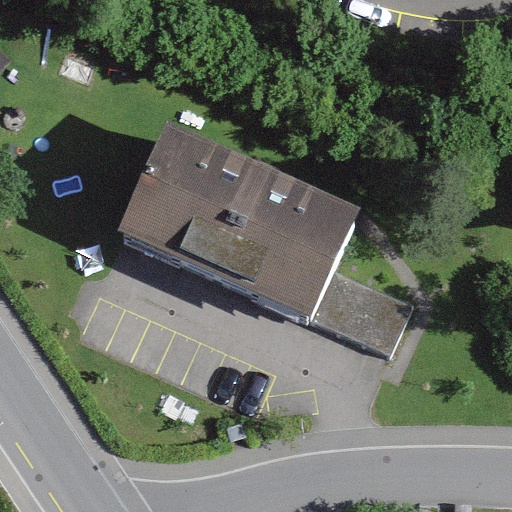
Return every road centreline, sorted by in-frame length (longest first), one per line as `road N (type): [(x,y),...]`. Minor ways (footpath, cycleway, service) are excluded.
road 1 (residential): [(202,511),(297,483),(511,480)]
road 2 (secondary): [(0,383),(86,511)]
